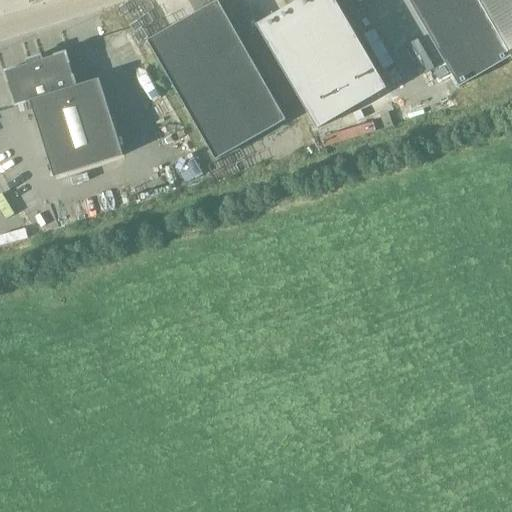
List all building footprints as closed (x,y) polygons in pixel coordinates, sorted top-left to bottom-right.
[(386,89),(334,0),(300,0),(256,26),(317,130),(386,89)] [(407,0),(459,88),(511,57),(477,0),(407,0)] [(511,0),(477,0),(511,57),(511,58),(511,0)] [(284,119),(218,1),(147,41),(214,158),(284,119)] [(123,156),(99,79),(76,87),(65,53),(39,61),(38,58),(29,60),(30,64),(4,72),(15,106),(29,101),(54,178),(123,156)] [(388,121),(413,115),(410,101),(385,108),(388,121)] [(5,192),(0,194),(0,203),(9,221),(18,217),(5,192)]
